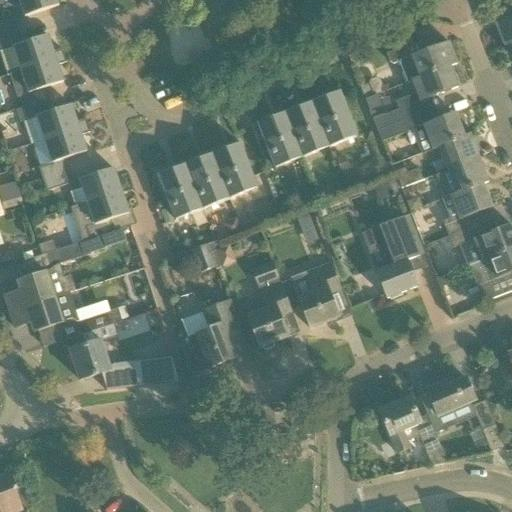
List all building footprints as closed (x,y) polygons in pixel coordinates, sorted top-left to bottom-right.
[(59,6),(56,0),(19,0),(25,18),(59,6)] [(511,18),(495,25),(504,47),(511,44),(511,43),(511,42),(511,18)] [(0,38),(19,32),(16,20),(0,25),(0,38)] [(23,44),(19,32),(0,38),(0,51),(13,48),(21,71),(64,56),(62,50),(53,53),(48,36),(23,44)] [(387,54),(390,63),(394,64),(400,62),(408,84),(413,82),(450,67),(457,64),(449,43),(423,53),(419,42),(387,54)] [(66,63),(64,56),(21,71),(28,94),(20,96),(24,109),(48,101),(44,89),(63,83),(58,66),(66,63)] [(390,127),(414,118),(420,116),(415,105),(458,88),(450,67),(413,82),(417,93),(396,102),(399,110),(386,115),(390,127)] [(315,109),(328,144),(330,148),(345,142),(344,138),(356,133),(339,92),(325,98),(327,104),(315,109)] [(52,112),(48,101),(24,109),(28,120),(36,117),(44,141),(88,126),(85,120),(77,123),(71,106),(52,112)] [(301,115),(288,120),(302,154),(303,158),(319,152),(317,148),(328,144),(315,109),(312,103),(298,109),(301,115)] [(288,120),(286,113),(271,119),(274,125),(261,130),(259,124),(258,124),(275,169),(292,163),(290,159),(302,154),(288,120)] [(420,155),(433,150),(439,148),(464,137),(455,114),(423,127),(429,141),(417,145),(420,155)] [(414,118),(390,127),(377,132),(381,143),(418,129),(414,118)] [(38,168),(42,180),(67,172),(63,160),(87,153),(81,136),(90,133),(88,126),(44,141),(52,164),(38,168)] [(464,137),(439,148),(448,171),(479,159),(470,135),(464,137)] [(228,156),(215,161),(228,196),(230,200),(246,194),(244,190),(256,185),(240,144),(225,150),(228,156)] [(201,167),(188,171),(202,206),(203,210),(218,204),(217,200),(228,196),(215,161),(213,155),(198,160),(201,167)] [(448,171),(436,176),(445,199),(456,194),(456,195),(482,184),(482,185),(488,183),(479,159),(448,171)] [(202,206),(188,171),(186,165),(172,171),(174,177),(162,182),(159,176),(158,176),(176,221),(192,215),(191,210),(202,206)] [(395,172),(402,189),(423,181),(418,170),(408,174),(405,168),(395,172)] [(71,209),(121,192),(114,169),(80,181),(83,189),(70,193),(75,207),(71,209)] [(71,184),(67,172),(42,180),(46,192),(71,184)] [(380,200),(394,194),(390,181),(375,186),(380,200)] [(16,182),(0,186),(0,195),(4,210),(23,205),(16,182)] [(442,200),(446,210),(454,207),(460,221),(492,208),(482,185),(482,184),(456,195),(456,194),(445,199),(442,200)] [(121,192),(71,209),(83,243),(107,235),(114,233),(110,221),(129,214),(121,192)] [(295,218),(304,243),(317,238),(308,213),(295,218)] [(378,245),(387,268),(376,273),(387,300),(417,288),(412,273),(427,268),(418,245),(419,244),(407,216),(378,228),(384,242),(378,245)] [(474,240),(482,261),(511,249),(511,227),(511,226),(493,233),(474,240)] [(53,253),(57,266),(90,254),(105,249),(105,248),(111,246),(107,235),(83,243),(56,252),(53,253)] [(42,257),(53,253),(56,252),(53,241),(38,246),(42,257)] [(192,251),(199,270),(200,274),(215,268),(207,246),(192,251)] [(511,249),(482,261),(480,262),(488,283),(477,288),(483,304),(511,292),(511,276),(511,274),(511,273),(511,249)] [(293,315),(291,310),(281,284),(272,263),(252,270),(267,309),(247,317),(259,348),(258,349),(258,350),(262,349),(265,352),(274,349),(274,344),(288,339),(281,320),(293,315)] [(281,284),(291,310),(301,306),(310,330),(339,319),(330,298),(343,293),(331,263),(312,270),(315,279),(307,282),(312,295),(300,299),(292,279),(281,284)] [(5,297),(10,312),(54,298),(67,294),(62,279),(50,283),(46,273),(18,282),(21,291),(5,297)] [(67,294),(10,312),(15,329),(31,324),(34,333),(37,332),(38,332),(55,326),(61,342),(82,336),(114,325),(109,312),(79,321),(78,316),(70,293),(67,294)] [(181,321),(188,340),(190,344),(182,347),(193,376),(192,377),(192,378),(212,370),(212,369),(211,370),(210,369),(235,359),(225,334),(239,329),(229,302),(181,321)] [(118,309),(109,312),(114,325),(122,323),(118,309)] [(85,346),(70,351),(80,381),(101,374),(107,392),(138,388),(135,368),(112,371),(110,365),(101,340),(117,335),(114,325),(82,336),(85,346)] [(444,383),(426,391),(438,418),(475,402),(465,378),(446,387),(444,383)] [(421,424),(409,398),(379,411),(398,454),(410,449),(403,432),(421,424)] [(485,403),(472,408),(490,453),(503,448),(485,403)] [(431,426),(423,429),(417,432),(432,467),(447,464),(431,426)] [(275,428),(259,430),(264,463),(294,460),(292,445),(277,447),(275,428)] [(0,511),(20,511),(23,511),(15,491),(17,490),(11,474),(0,478),(0,511)]
